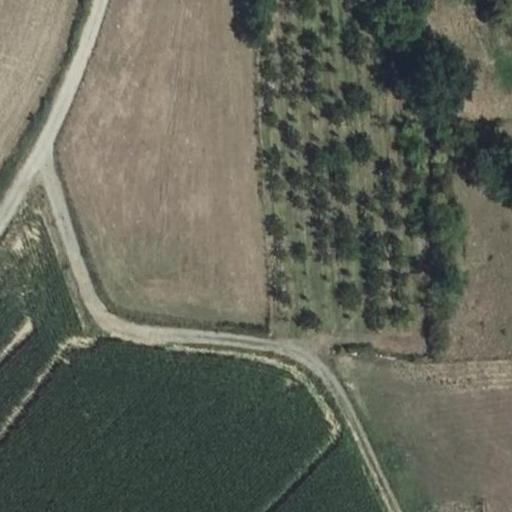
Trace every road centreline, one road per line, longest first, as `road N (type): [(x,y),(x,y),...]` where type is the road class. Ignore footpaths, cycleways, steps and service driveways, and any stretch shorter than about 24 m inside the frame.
road 1 (track): [(39,158),(90,299),(117,327),(245,342),(312,362),(352,418),(397,511)]
road 2 (track): [(0,217),(39,158),(103,0)]
